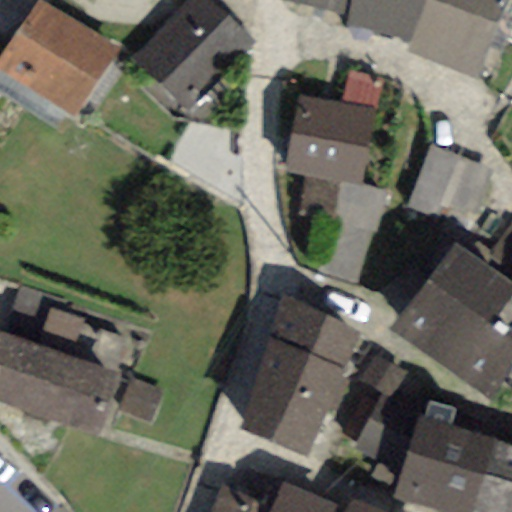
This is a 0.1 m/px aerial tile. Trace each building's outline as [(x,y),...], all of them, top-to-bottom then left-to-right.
[(47,0),(35,0),(0,57),(0,66),(73,112),(116,43),(47,0)] [(186,0),(137,55),(188,101),(251,32),(214,0),(186,0)] [(418,0),(348,0),(348,6),(346,14),(408,29),(418,0)] [(500,0),(418,0),(408,29),(402,46),(476,73),(500,0)] [(297,92),(284,168),(362,181),(375,105),(297,92)] [(477,232),(497,178),(435,156),(415,210),(477,232)] [(511,224),(507,222),(494,261),(511,273),(511,224)] [(511,273),(494,261),(453,230),(388,318),(484,389),(511,351),(511,329),(491,314),(511,286),(511,273)] [(357,325),(281,289),(269,331),(241,419),(308,449),(357,325)] [(117,364),(0,322),(0,393),(24,402),(19,415),(45,423),(49,411),(95,427),(117,364)] [(427,380),(372,353),(361,380),(419,403),(427,380)] [(417,407),(363,387),(340,434),(378,452),(367,481),(392,486),(417,407)] [(493,433),(417,407),(392,486),(468,511),(493,433)] [(511,511),(511,438),(493,433),(468,511),(470,511),(511,511)] [(225,470),(210,511),(326,511),(333,493),(281,476),(277,487),(225,470)] [(387,511),(358,501),(352,511),(387,511)]
